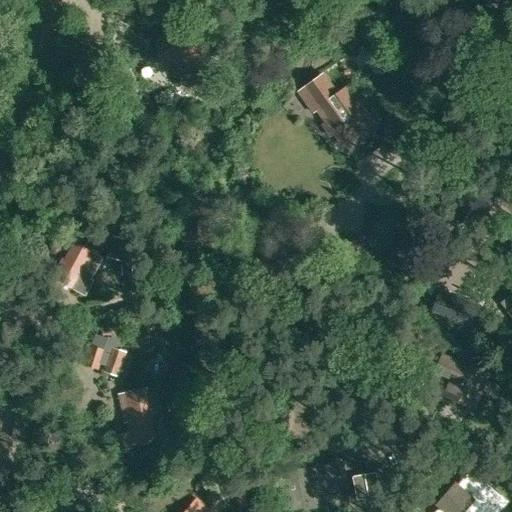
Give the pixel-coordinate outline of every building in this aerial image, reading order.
[(179,81),(178,86),(194,90),(195,85),(222,91),(227,70),(200,64),(205,42),(188,38),(188,40),(181,39),(182,37),(163,33),(161,40),(158,42),(156,44),(156,47),(157,51),(158,53),(157,61),(175,65),(171,79),(179,81)] [(302,87),(317,110),(326,123),(323,125),(330,136),(335,133),(343,144),(373,123),(355,97),(356,97),(349,88),(339,95),(337,96),(321,74),(302,87)] [(221,226),(181,227),(182,248),(221,247),(221,226)] [(113,236),(106,255),(126,262),(133,243),(113,236)] [(371,271),(354,240),(341,247),(342,250),(331,256),(346,284),(371,271)] [(101,260),(73,245),(53,280),(71,290),(75,283),(85,289),(101,260)] [(312,273),(269,251),(256,278),(298,299),(312,273)] [(135,273),(135,264),(124,264),(124,274),(135,273)] [(468,338),(481,307),(442,293),(430,324),(468,338)] [(433,349),(440,333),(420,328),(415,341),(433,349)] [(106,351),(93,346),(86,364),(100,369),(106,351)] [(113,347),(107,367),(105,373),(118,377),(127,352),(113,347)] [(433,372),(450,379),(442,398),(474,410),(479,398),(482,397),(491,374),(458,363),(440,355),(433,372)] [(123,395),(119,397),(127,432),(130,444),(133,444),(167,436),(156,388),(148,390),(148,389),(123,394),(123,395)] [(16,404),(12,436),(36,439),(40,407),(16,404)] [(289,406),(266,405),(264,427),(260,427),(259,442),(286,443),(289,406)] [(0,476),(5,477),(10,444),(0,442),(0,476)] [(53,454),(43,450),(37,467),(47,471),(53,454)] [(297,470),(282,473),(289,511),(304,509),(308,508),(325,505),(323,492),(346,488),(342,462),(308,468),(297,470)] [(375,466),(351,470),(356,494),(379,489),(375,466)] [(467,472),(456,485),(454,484),(438,503),(441,505),(434,511),(500,511),(509,502),(481,478),(478,482),(467,472)] [(63,485),(50,511),(97,511),(101,504),(63,485)] [(255,488),(235,497),(241,510),(261,501),(255,488)] [(212,511),(196,499),(184,511),(212,511)]
